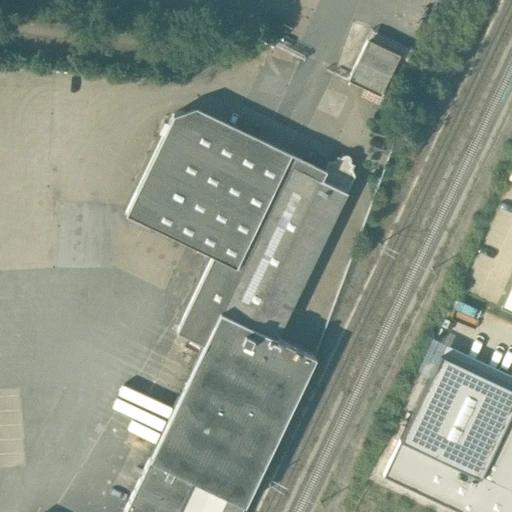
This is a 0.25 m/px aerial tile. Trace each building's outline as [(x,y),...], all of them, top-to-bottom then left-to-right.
[(395,50),(399,41),(369,28),(365,37),(395,50)] [(397,54),(367,39),(348,77),(379,92),(397,54)] [(397,54),(379,92),(391,98),(409,60),(397,54)] [(286,160),(182,110),(173,114),(125,212),(212,254),(176,330),(203,343),(219,311),(290,164),(286,162),(286,160)] [(342,157),(339,158),(337,157),(335,161),(330,162),(327,163),(320,178),(346,191),(353,175),(353,173),(352,173),(350,168),(352,164),(349,163),(349,160),(348,160),(342,157)] [(290,164),(219,311),(275,338),(275,337),(346,191),(320,178),(290,164)] [(511,275),(500,303),(511,308),(511,275)] [(203,344),(150,457),(193,478),(243,503),(314,355),(275,337),(275,338),(219,311),(203,343),(203,344)] [(511,511),(511,387),(438,353),(382,474),(464,511),(511,511)] [(150,457),(149,457),(123,511),(176,511),(193,478),(150,457)] [(238,511),(243,503),(193,478),(176,511),(238,511)]
